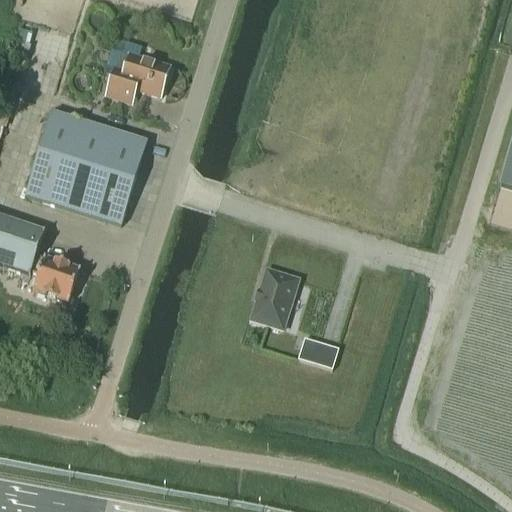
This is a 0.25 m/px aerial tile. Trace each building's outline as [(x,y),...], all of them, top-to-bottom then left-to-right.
[(107,100),(133,108),(137,95),(162,102),(171,72),(131,60),(126,76),(116,73),(107,100)] [(26,201),(122,231),(148,146),(52,117),(26,201)] [(511,194),(511,145),(499,190),(511,194)] [(0,269),(29,279),(43,236),(0,221),(0,269)] [(37,261),(32,277),(39,280),(33,296),(70,308),(81,275),(37,261)] [(297,284),(266,275),(251,324),(282,334),(297,284)] [(297,364),(331,374),(338,353),(304,343),(297,364)]
